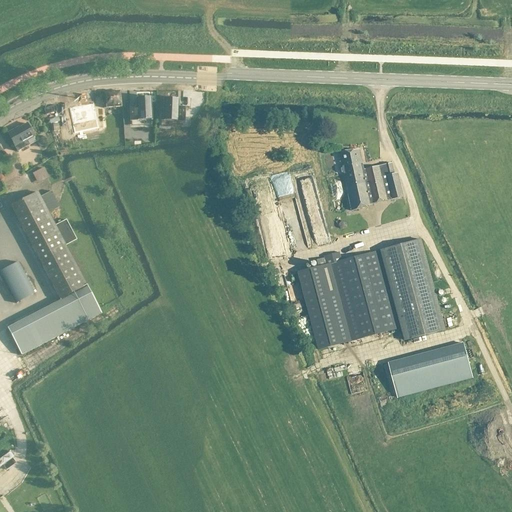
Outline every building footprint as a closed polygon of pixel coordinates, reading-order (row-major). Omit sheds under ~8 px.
[(103,103),(121,101),(120,86),(104,87),(105,93),(103,94),(103,99),(103,103)] [(151,114),(150,93),(136,93),(137,101),(130,101),(130,115),(151,114)] [(184,102),(177,102),(177,94),(164,94),(163,115),(183,116),(184,102)] [(92,98),(69,103),(72,120),(96,115),(92,98)] [(14,124),(7,128),(17,146),(29,140),(26,135),(33,131),(26,118),(15,125),(14,124)] [(404,195),(399,161),(366,166),(363,146),(343,149),(353,208),(373,205),(372,200),(404,195)] [(43,162),(32,168),(33,169),(38,178),(48,173),(43,162)] [(284,200),(294,197),(289,178),(278,181),(284,200)] [(52,186),(40,192),(48,207),(60,201),(52,186)] [(86,280),(46,205),(37,187),(11,201),(59,294),(7,323),(21,349),(100,308),(86,280)] [(289,213),(292,224),(301,222),(298,211),(289,213)] [(310,213),(313,235),(329,233),(326,211),(310,213)] [(66,215),(56,221),(65,240),(76,235),(66,215)] [(404,341),(445,330),(421,240),(380,251),(404,341)] [(339,253),(324,257),(324,259),(316,261),(318,268),(297,273),(318,351),(399,329),(378,252),(341,262),(339,253)] [(17,257),(0,265),(0,267),(16,298),(34,288),(17,257)] [(443,303),(447,324),(461,320),(456,300),(443,303)] [(388,363),(397,398),(472,379),(463,344),(388,363)] [(14,358),(18,365),(26,361),(23,354),(14,358)] [(352,374),(352,384),(362,384),(362,374),(352,374)] [(446,399),(453,414),(500,393),(498,389),(495,390),(491,382),(479,388),(478,384),(465,390),(468,396),(455,402),(453,396),(446,399)]
